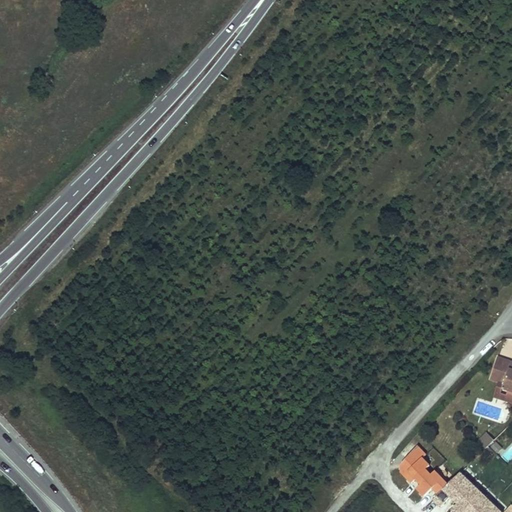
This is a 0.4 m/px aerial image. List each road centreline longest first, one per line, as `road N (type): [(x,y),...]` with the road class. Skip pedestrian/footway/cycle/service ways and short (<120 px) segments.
road 1 (secondary): [(0,304),(269,0)]
road 2 (secondary): [(256,0),(30,240)]
road 3 (residential): [(418,511),(388,484),(384,460),(393,437),(500,315)]
